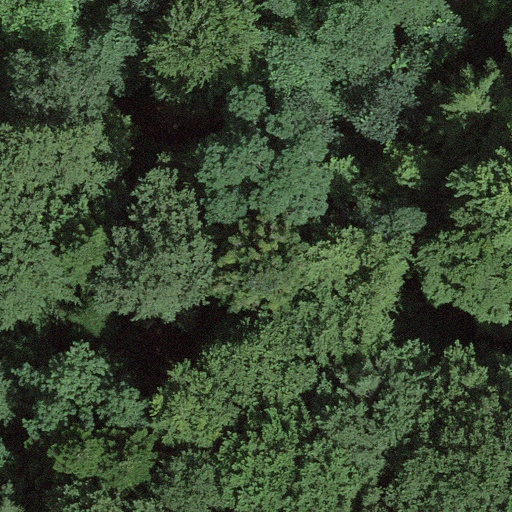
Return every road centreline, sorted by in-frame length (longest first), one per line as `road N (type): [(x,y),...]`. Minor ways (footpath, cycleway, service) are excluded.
road 1 (track): [(273,112),(413,281),(511,358)]
road 2 (track): [(273,112),(157,116),(0,84)]
road 3 (track): [(273,112),(461,0)]
